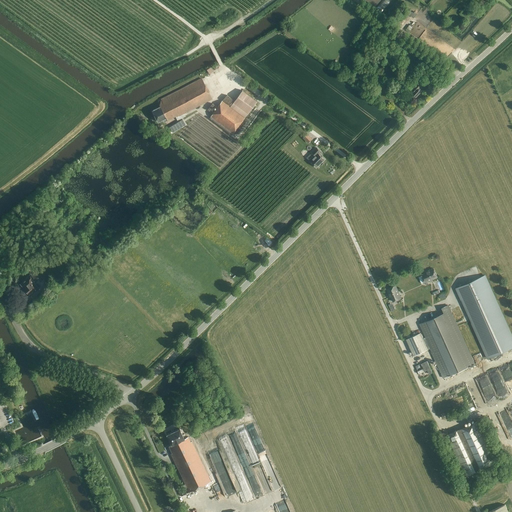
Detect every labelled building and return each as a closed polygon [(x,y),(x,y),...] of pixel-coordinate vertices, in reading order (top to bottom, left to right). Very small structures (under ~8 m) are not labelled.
[(408,9),(402,17),(406,20),(412,12),(408,9)] [(409,58),(408,59),(413,64),(417,59),(412,54),(411,55),(409,53),(406,56),(409,58)] [(179,116),(212,99),(202,79),(161,100),(159,105),(160,107),(152,111),(158,122),(163,120),(164,122),(176,116),(176,117),(178,116),(179,116)] [(418,81),(416,83),(414,85),(412,83),(409,86),(413,90),(411,92),(416,97),(421,92),(419,89),(423,85),(418,81)] [(222,100),(211,116),(233,133),(257,101),(242,90),(230,106),(222,100)] [(166,127),(169,133),(182,126),(180,121),(166,127)] [(312,139),(307,134),(303,137),(308,142),(312,139)] [(317,148),(311,153),(314,156),(310,161),(316,167),(324,159),(318,153),(320,151),(317,148)] [(421,275),(425,282),(437,277),(433,268),(426,272),(421,275)] [(37,288),(37,287),(33,282),(34,282),(32,280),(34,278),(30,274),(26,278),(26,279),(20,284),(29,294),(37,288)] [(511,347),(511,333),(485,275),(455,288),(461,300),(471,323),(487,359),(511,347)] [(401,298),(395,285),(387,289),(389,295),(390,294),(393,301),(401,298)] [(441,379),(474,364),(448,305),(441,308),(444,313),(420,324),(423,332),(421,333),(420,332),(406,339),(413,356),(431,348),(438,365),(435,366),(441,379)] [(465,476),(497,462),(478,420),(456,431),(450,433),(447,435),(465,476)] [(184,438),(179,428),(167,434),(172,444),(169,446),(172,453),(171,454),(183,478),(180,479),(182,482),(183,482),(184,484),(182,485),(183,487),(178,489),(181,496),(211,481),(192,442),(191,442),(188,436),(184,438)] [(219,481),(214,483),(221,500),(226,498),(219,481)]
